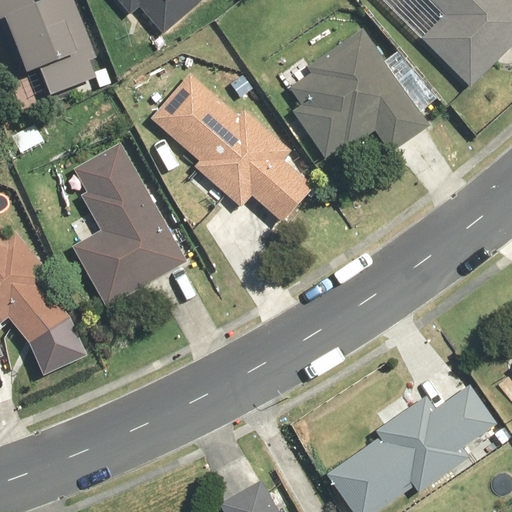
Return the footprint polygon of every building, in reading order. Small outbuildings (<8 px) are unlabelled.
[(97,59),(73,0),(46,0),(36,4),(34,0),(0,0),(0,23),(23,80),(41,73),(51,98),(98,79),(91,62),(97,59)] [(116,0),(132,17),(140,9),(164,36),(204,0),(116,0)] [(511,0),(427,0),(444,17),(422,39),(471,88),(511,47),(511,0)] [(431,127),(363,29),(306,68),(311,74),(289,89),(301,107),(294,111),(327,158),(343,147),(346,152),(375,132),(390,154),(431,127)] [(189,74),(149,121),(199,163),(194,169),(242,210),(253,197),(286,225),(318,188),(285,160),(293,151),(246,111),(241,117),(189,74)] [(100,231),(72,246),(107,308),(189,262),(122,144),(75,171),(88,194),(81,198),(100,231)] [(0,227),(0,326),(9,319),(36,354),(75,323),(47,289),(56,282),(17,234),(10,240),(0,227)] [(465,448),(497,424),(468,385),(437,409),(427,395),(377,432),(381,437),(329,476),(355,511),(378,511),(414,486),(420,493),(470,456),(465,448)] [(280,511),(261,480),(219,504),(223,511),(280,511)]
